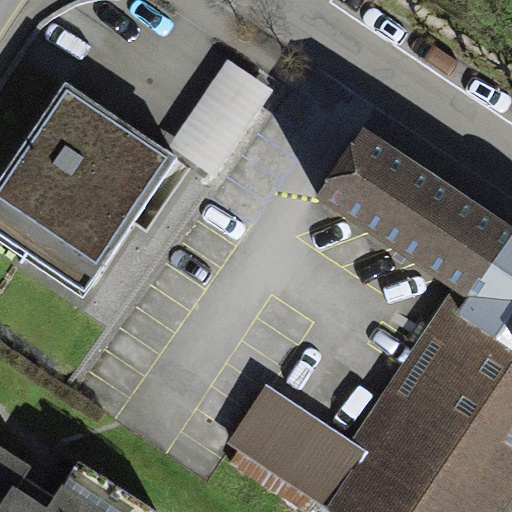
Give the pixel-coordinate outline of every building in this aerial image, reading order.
[(181,177),(55,94),(0,176),(0,242),(96,305),(181,177)] [(511,207),(414,140),(370,204),(511,300),(511,207)] [(511,511),(511,359),(441,315),(363,440),(277,387),(238,450),(338,511),(511,511)] [(36,511),(61,477),(0,435),(0,511),(36,511)] [(61,477),(36,511),(174,511),(80,448),(61,477)]
